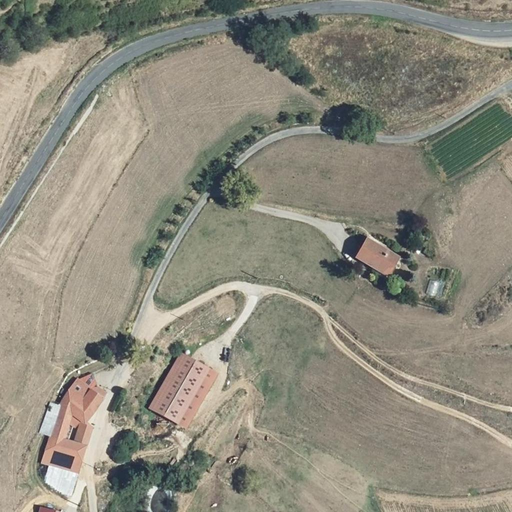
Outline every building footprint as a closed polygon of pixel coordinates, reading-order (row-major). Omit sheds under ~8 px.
[(386,281),(398,264),(367,245),(356,263),(386,281)] [(210,373),(182,357),(148,411),(176,428),(210,373)] [(84,422),(85,423),(103,398),(105,393),(96,388),(92,392),(75,382),(59,404),(78,419),(84,422)] [(69,441),(78,419),(59,404),(50,433),(61,438),(69,441)] [(69,441),(77,444),(84,422),(78,419),(69,441)] [(85,423),(84,422),(77,444),(86,448),(87,445),(92,429),(85,423)] [(48,465),(52,466),(61,438),(50,433),(41,463),(48,465)] [(107,456),(113,442),(103,437),(97,452),(107,456)] [(61,438),(52,466),(48,465),(43,480),(58,490),(72,496),(86,448),(77,444),(69,441),(61,438)]
